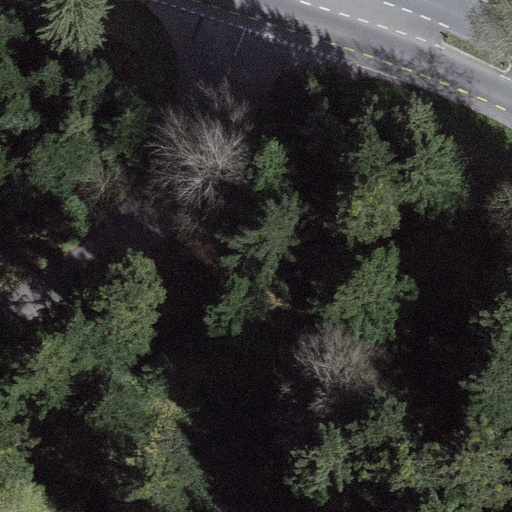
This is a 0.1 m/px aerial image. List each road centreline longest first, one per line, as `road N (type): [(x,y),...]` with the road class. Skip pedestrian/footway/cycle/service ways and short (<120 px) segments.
road 1 (tertiary): [(265,0),(181,183),(146,225),(106,264),(0,317)]
road 2 (secondary): [(511,68),(332,0)]
